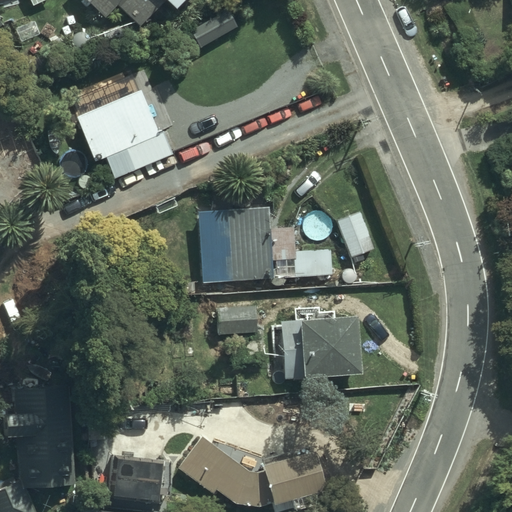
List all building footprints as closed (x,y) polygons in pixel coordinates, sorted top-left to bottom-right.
[(138,27),(164,0),(174,9),(182,0),(84,0),(103,18),(115,5),(138,27)] [(188,31),(198,48),(235,27),(226,10),(188,31)] [(157,127),(138,80),(133,82),(129,74),(73,97),(77,108),(75,108),(93,153),(103,149),(112,171),(172,147),(163,124),(157,127)] [(197,211),(201,283),(272,278),(271,261),(293,259),(294,277),(331,275),(329,249),(294,251),(293,228),(269,229),(268,207),(197,211)] [(335,221),(350,258),(373,249),(359,212),(335,221)] [(359,373),(354,315),(332,316),(331,312),(316,313),(316,307),(294,308),(294,320),(279,321),(283,378),(359,373)] [(256,315),(218,315),(218,335),(256,335),(256,315)] [(23,488),(71,486),(69,387),(13,388),(14,414),(3,414),(4,437),(17,437),(18,484),(23,484),(23,488)] [(239,466),(200,437),(177,468),(212,494),(215,489),(234,504),(262,507),(324,489),(313,452),(261,466),(262,470),(254,472),(239,466)] [(160,460),(114,456),(111,497),(157,500),(160,460)] [(29,511),(16,482),(0,488),(0,511),(29,511)]
